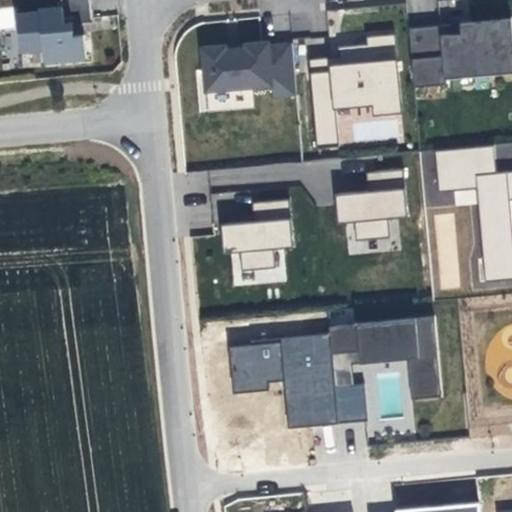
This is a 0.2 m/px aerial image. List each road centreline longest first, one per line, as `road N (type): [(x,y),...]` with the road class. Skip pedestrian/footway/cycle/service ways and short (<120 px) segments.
road 1 (residential): [(146,118),(187,479)]
road 2 (residential): [(511,447),(187,479)]
road 3 (residential): [(146,118),(0,130)]
